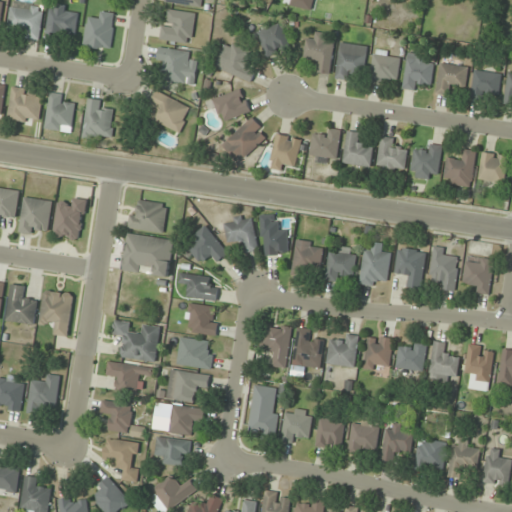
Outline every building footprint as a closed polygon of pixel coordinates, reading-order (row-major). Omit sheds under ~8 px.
[(203,8),(203,0),(165,0),(165,3),(203,8)] [(70,6),(52,3),(47,33),(75,37),(79,16),(69,14),(70,6)] [(41,38),(44,7),(11,4),(10,27),(20,27),(19,36),(41,38)] [(196,13),(165,10),(162,39),(192,43),(196,13)] [(116,14),(98,12),(97,21),(88,20),(84,46),(111,49),(116,14)] [(291,46),(281,23),(257,33),(266,56),(291,46)] [(306,39),(304,60),(315,61),(314,71),(332,73),(334,43),(326,43),(327,33),(316,32),(315,40),(306,39)] [(252,81),(255,71),(248,68),(254,51),(226,42),(217,69),(252,81)] [(336,78),(353,80),(355,71),(364,72),(368,47),(341,43),(336,78)] [(195,86),(198,63),(189,62),(191,51),(160,46),(157,63),(166,64),(164,81),(195,86)] [(399,79),(400,53),(373,52),(372,83),(389,83),(389,79),(399,79)] [(424,83),(431,84),(435,58),(408,54),(403,88),(423,91),(424,83)] [(441,64),(437,93),(449,95),(450,86),(466,88),(468,68),(441,64)] [(472,96),(500,98),(501,73),(474,71),(472,96)] [(225,121),(251,111),(242,88),(208,102),(212,111),(220,108),(225,121)] [(42,91),(12,89),(10,121),(41,122),(42,91)] [(154,120),(180,132),(192,108),(157,92),(151,106),(159,110),(154,120)] [(76,106),(66,104),(67,95),(51,93),(46,128),(72,132),(76,106)] [(88,100),(83,137),(111,141),(115,112),(104,111),(105,102),(88,100)] [(241,164),(267,137),(250,119),(223,146),(241,164)] [(342,130),(325,127),(323,136),(313,134),(309,160),(328,164),(329,158),(338,160),(342,130)] [(371,167),(374,146),(357,143),(358,133),(348,131),(343,163),(371,167)] [(284,171),(286,164),(295,166),(302,140),(278,134),(269,167),(284,171)] [(405,172),(407,150),(391,148),(392,138),(381,137),(378,170),(405,172)] [(443,147),(426,144),(424,153),(415,151),(411,175),(437,180),(443,147)] [(477,152),(462,150),(460,159),(448,158),(444,182),(471,187),(477,152)] [(480,179),(505,182),(508,155),(483,152),(480,179)] [(0,228),(3,229),(4,219),(16,221),(20,191),(0,188),(0,228)] [(48,235),(52,201),(24,198),(20,232),(48,235)] [(87,200),(69,198),(68,205),(58,204),(53,237),(81,241),(87,200)] [(129,229),(164,233),(168,205),(133,200),(129,229)] [(224,221),(229,246),(244,243),(246,253),(258,250),(251,216),(224,221)] [(279,222),(262,222),(262,255),(289,255),(289,231),(279,231),(279,222)] [(193,239),(196,242),(189,250),(201,262),(208,256),(216,264),(229,252),(205,227),(193,239)] [(175,240),(127,233),(122,271),(141,273),(142,265),(153,266),(151,275),(169,277),(175,240)] [(321,274),(322,243),(295,242),(294,273),(321,274)] [(455,291),(459,259),(444,257),(445,249),(434,247),(430,278),(439,279),(437,289),(455,291)] [(331,248),(325,279),(338,281),(340,273),(354,276),(358,253),(331,248)] [(421,289),(427,252),(399,248),(395,275),(406,276),(405,286),(421,289)] [(473,282),(472,291),(489,294),(494,260),(467,256),(463,281),(473,282)] [(209,276),(180,276),(180,284),(188,284),(188,299),(217,299),(217,289),(209,289),(209,276)] [(6,321),(34,325),(37,299),(27,298),(29,287),(11,285),(6,321)] [(40,322),(51,323),(49,334),(68,336),(74,294),(45,290),(40,322)] [(217,335),(220,309),(190,305),(186,331),(217,335)] [(119,358),(157,363),(162,327),(143,325),(141,334),(130,332),(132,323),(115,320),(113,334),(122,335),(119,358)] [(287,368),(292,328),(265,324),(261,351),(271,353),(269,366),(287,368)] [(321,368),(324,341),(313,340),(314,330),(298,328),(294,365),(321,368)] [(359,336),(342,334),(340,343),(330,342),(328,364),(356,367),(359,336)] [(365,368),(390,371),(393,339),(368,336),(365,368)] [(178,365),(212,369),(215,342),(181,338),(178,365)] [(410,349),(399,348),(397,368),(424,372),(427,344),(411,342),(410,349)] [(448,375),(458,376),(460,356),(444,354),(445,343),(434,342),(430,380),(447,382),(448,375)] [(491,381),(495,348),(469,345),(465,378),(491,381)] [(511,385),(511,350),(503,350),(500,385),(511,385)] [(151,367),(109,361),(107,375),(117,376),(115,393),(137,396),(140,374),(149,375),(151,367)] [(196,403),(199,385),(209,386),(210,375),(171,370),(167,399),(196,403)] [(32,382),(28,412),(46,414),(47,406),(56,407),(60,376),(43,374),(42,383),(32,382)] [(25,378),(0,375),(0,408),(22,410),(25,378)] [(108,431),(130,434),(134,405),(103,401),(101,412),(111,413),(108,431)] [(274,438),(280,406),(253,401),(248,434),(274,438)] [(192,436),(194,421),(204,423),(206,410),(171,405),(167,432),(192,436)] [(299,442),(299,436),(311,436),(311,410),(284,410),(284,442),(299,442)] [(317,446),(342,449),(345,423),(320,420),(317,446)] [(377,424),(351,424),(351,453),(377,453),(377,424)] [(411,453),(414,429),(385,426),(382,457),(398,459),(399,452),(411,453)] [(187,466),(190,442),(158,437),(155,461),(187,466)] [(122,480),(136,482),(141,443),(107,439),(104,459),(115,460),(114,468),(123,470),(122,480)] [(460,478),(461,469),(477,471),(480,450),(473,449),(474,442),(455,439),(449,476),(460,478)] [(416,467),(444,470),(447,443),(420,440),(416,467)] [(484,483),(508,486),(511,461),(502,459),(503,451),(489,449),(484,483)] [(22,465),(0,460),(0,489),(16,493),(22,465)] [(21,508),(30,509),(29,511),(49,511),(52,489),(35,486),(36,478),(25,476),(21,508)] [(105,511),(124,511),(133,504),(108,478),(90,495),(105,511)] [(154,494),(169,511),(171,511),(198,489),(191,481),(183,487),(174,478),(154,494)] [(288,511),(291,495),(265,492),(262,511),(288,511)] [(189,511),(218,511),(224,501),(211,495),(206,506),(195,501),(189,511)] [(60,499),(60,511),(88,511),(88,497),(60,499)] [(295,511),(324,511),(326,500),(314,499),(313,505),(297,503),(295,511)] [(243,501),(242,511),(227,509),(226,511),(255,511),(257,503),(243,501)]
